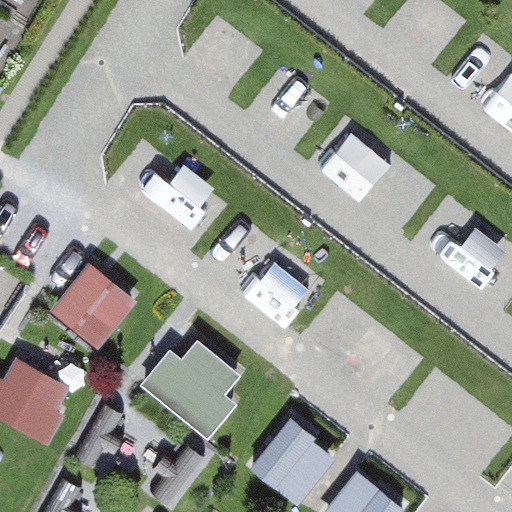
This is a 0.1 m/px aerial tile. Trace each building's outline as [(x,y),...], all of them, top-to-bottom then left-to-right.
[(117,4),(93,47),(144,76),(168,33),(117,4)] [(68,104),(40,158),(101,189),(129,135),(68,104)] [(364,157),(331,202),(381,238),(414,194),(364,157)] [(164,160),(136,208),(192,241),(220,192),(164,160)] [(97,258),(56,307),(105,347),(146,298),(97,258)] [(511,332),(511,271),(483,311),(511,332)] [(414,326),(391,364),(444,397),(468,359),(414,326)] [(175,351),(145,385),(208,441),(235,411),(226,403),(244,383),(201,344),(186,360),(175,351)] [(0,414),(52,443),(82,387),(17,352),(0,383),(0,414)] [(134,418),(110,405),(81,459),(105,472),(134,418)] [(252,462),(304,506),(345,457),(293,413),(252,462)] [(208,460),(186,445),(151,495),(174,511),(208,460)] [(409,511),(412,509),(362,467),(323,511),(409,511)] [(77,511),(87,494),(63,481),(46,511),(77,511)]
